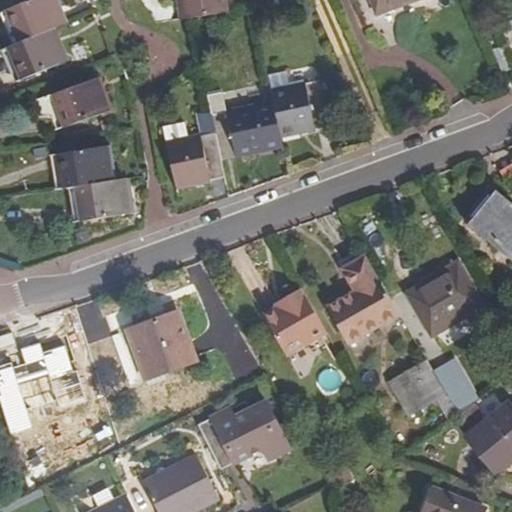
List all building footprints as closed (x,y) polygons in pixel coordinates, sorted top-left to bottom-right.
[(45,32),(51,30),(56,28),(63,25),(52,0),(29,0),(3,11),(17,44),(45,32)] [(175,0),(178,21),(188,19),(223,14),(221,0),(175,0)] [(368,0),(374,15),(413,0),(368,0)] [(17,44),(3,11),(0,12),(0,22),(10,46),(17,44)] [(4,49),(18,83),(59,66),(65,63),(51,30),(45,32),(17,44),(10,46),(4,49)] [(18,83),(4,49),(0,50),(0,57),(12,85),(18,83)] [(91,80),(49,95),(60,129),(103,114),(108,112),(97,79),(91,80)] [(270,102),(277,137),(312,130),(313,128),(327,125),(317,83),(302,86),(302,84),(268,92),(270,102)] [(53,131),(60,129),(49,95),(41,97),(53,131)] [(277,137),(270,102),(223,112),(223,114),(209,117),(212,135),(218,162),(280,149),(277,137)] [(218,162),(212,135),(200,137),(197,137),(162,144),(172,189),(222,179),(218,162)] [(62,191),(72,190),(102,185),(110,184),(105,147),(97,148),(52,154),(58,192),(62,191)] [(58,192),(52,154),(44,155),(50,193),(58,192)] [(511,165),(496,175),(511,201),(511,165)] [(72,190),(76,224),(122,218),(129,217),(124,182),(117,183),(110,184),(102,185),(72,190)] [(76,224),(72,190),(62,191),(67,225),(76,224)] [(511,208),(494,194),(468,225),(511,261),(511,208)] [(398,316),(363,257),(342,270),(354,292),(327,309),(348,345),(398,316)] [(456,263),(404,294),(429,337),(482,306),(456,263)] [(283,307),(277,310),(263,318),(287,359),(327,336),(301,292),(281,303),(283,307)] [(141,380),(164,372),(195,361),(178,312),(125,331),(141,380)] [(433,377),(424,362),(388,383),(407,416),(443,395),(433,377)] [(453,365),(433,377),(443,395),(456,417),(475,403),(453,365)] [(164,372),(141,380),(144,387),(166,379),(164,372)] [(264,400),(247,409),(251,419),(269,411),(264,400)] [(511,408),(506,402),(463,438),(496,476),(511,462),(511,408)] [(229,408),(197,423),(219,467),(261,448),(266,459),(288,448),(269,411),(251,419),(247,409),(233,416),(229,408)] [(196,455),(141,482),(155,511),(177,511),(196,503),(200,511),(219,502),(196,455)] [(482,511),(484,509),(432,488),(421,511),(482,511)] [(135,511),(127,495),(92,511),(135,511)] [(177,511),(198,511),(200,511),(196,503),(177,511)]
